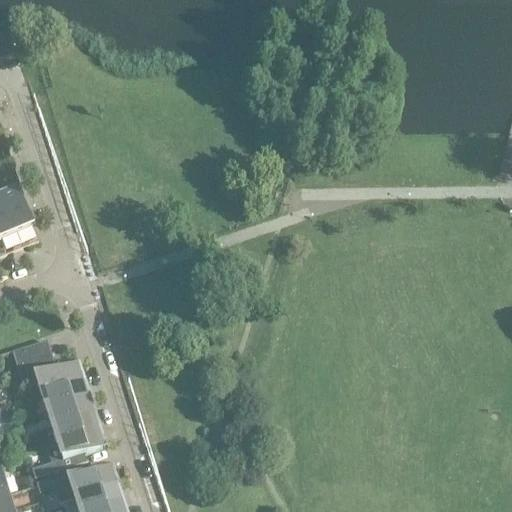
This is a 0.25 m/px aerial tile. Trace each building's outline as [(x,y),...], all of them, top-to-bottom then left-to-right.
[(0,168),(0,187),(21,180),(15,163),(0,168)] [(39,246),(28,219),(17,193),(0,200),(18,241),(21,240),(28,237),(29,249),(28,250),(30,249),(39,246)] [(22,252),(18,241),(0,200),(0,242),(2,247),(5,246),(12,243),(14,255),(12,256),(13,257),(23,252),(22,252)] [(58,377),(53,362),(48,345),(12,356),(23,390),(37,386),(37,384),(58,377)] [(84,385),(79,369),(78,370),(58,377),(37,384),(37,386),(42,399),(84,385)] [(89,402),(84,385),(42,399),(47,415),(89,402)] [(94,418),(89,402),(47,415),(52,431),(94,418)] [(99,434),(94,418),(52,431),(57,447),(99,434)] [(86,458),(105,452),(99,434),(57,447),(63,465),(58,467),(61,475),(88,466),(86,458)] [(61,475),(58,467),(58,465),(51,468),(54,477),(61,475)] [(54,477),(51,468),(45,470),(48,479),(54,477)] [(48,479),(45,470),(39,472),(42,481),(48,479)] [(42,481),(39,472),(32,474),(35,483),(42,481)] [(117,489),(112,472),(70,486),(75,503),(117,489)] [(65,489),(62,479),(55,482),(58,491),(65,489)] [(58,491),(55,482),(49,483),(52,493),(58,491)] [(52,493),(49,483),(43,485),(46,495),(52,493)] [(46,495),(43,485),(37,487),(40,497),(46,495)] [(101,511),(122,505),(117,489),(75,503),(77,511),(101,511)] [(0,511),(11,511),(7,499),(0,500),(0,511)]
